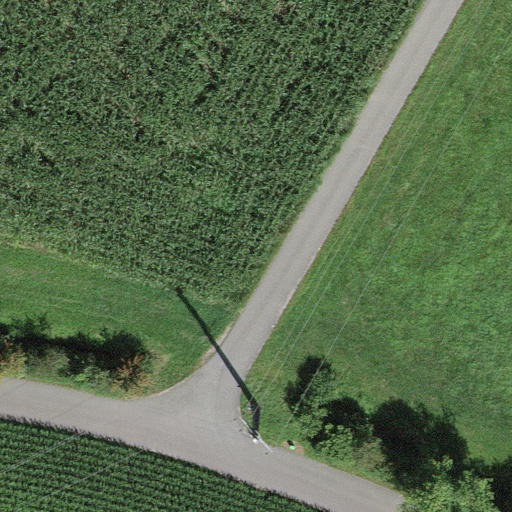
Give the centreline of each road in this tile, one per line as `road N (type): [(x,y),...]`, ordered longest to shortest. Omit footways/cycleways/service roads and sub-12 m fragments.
road 1 (unclassified): [(197,429),(446,0)]
road 2 (unclassified): [(197,429),(383,511)]
road 3 (unclassified): [(0,391),(197,429)]
